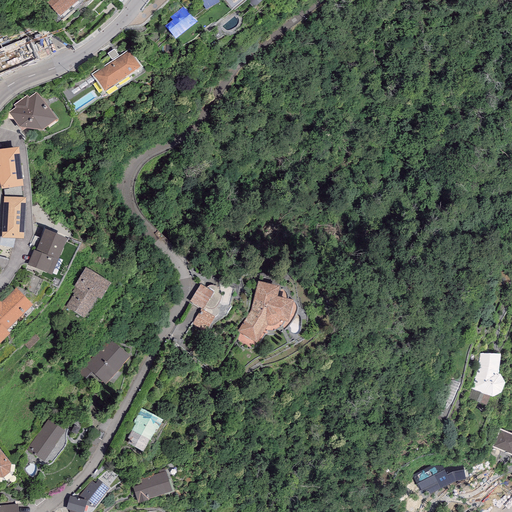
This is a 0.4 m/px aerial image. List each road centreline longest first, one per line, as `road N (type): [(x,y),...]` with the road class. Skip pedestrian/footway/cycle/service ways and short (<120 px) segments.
road 1 (residential): [(320,0),(240,62),(195,125),(132,168),(132,210),(178,265),(184,286),(105,437),(41,511)]
road 2 (residential): [(0,92),(77,58),(139,0)]
